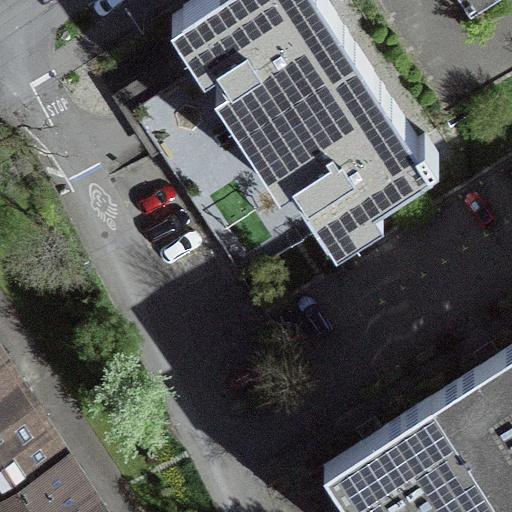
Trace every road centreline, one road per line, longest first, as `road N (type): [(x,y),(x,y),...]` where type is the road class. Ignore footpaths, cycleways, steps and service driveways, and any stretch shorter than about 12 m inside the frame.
road 1 (residential): [(249,511),(111,225),(0,29)]
road 2 (unknown): [(226,463),(511,258)]
